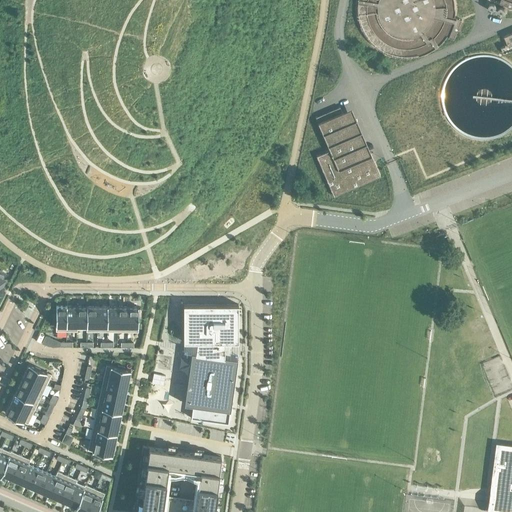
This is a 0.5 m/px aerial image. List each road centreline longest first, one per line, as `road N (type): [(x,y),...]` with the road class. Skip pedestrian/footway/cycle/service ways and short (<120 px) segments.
road 1 (unclassified): [(254,286),(289,214),(408,228),(511,185)]
road 2 (unclassified): [(236,511),(256,364),(254,286)]
road 3 (residential): [(254,286),(45,287)]
road 4 (residential): [(0,421),(45,441),(63,399),(74,350),(23,340)]
